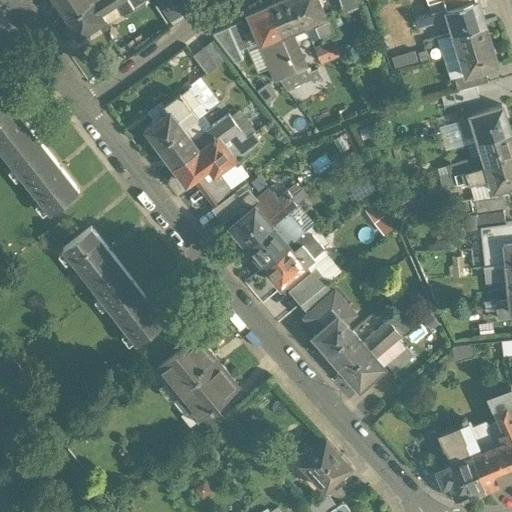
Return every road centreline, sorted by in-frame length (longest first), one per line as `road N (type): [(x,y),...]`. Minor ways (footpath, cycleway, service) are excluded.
road 1 (residential): [(424,511),(182,241),(83,108)]
road 2 (residential): [(83,108),(209,12)]
road 3 (residential): [(83,108),(10,0)]
